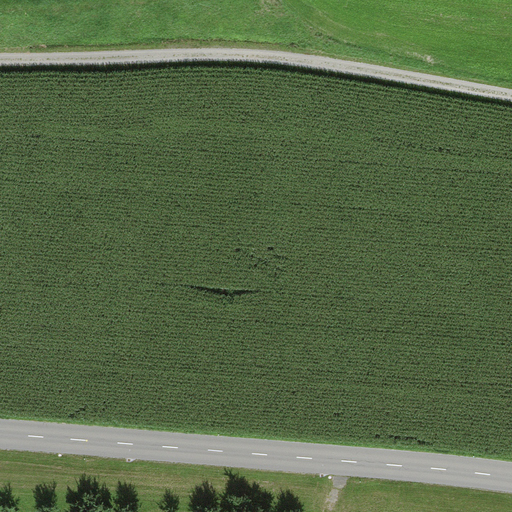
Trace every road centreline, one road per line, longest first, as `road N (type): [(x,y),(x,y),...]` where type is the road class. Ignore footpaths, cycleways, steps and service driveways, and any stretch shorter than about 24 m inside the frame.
road 1 (track): [(0,62),(270,57),(511,95)]
road 2 (tertiary): [(511,474),(0,430)]
